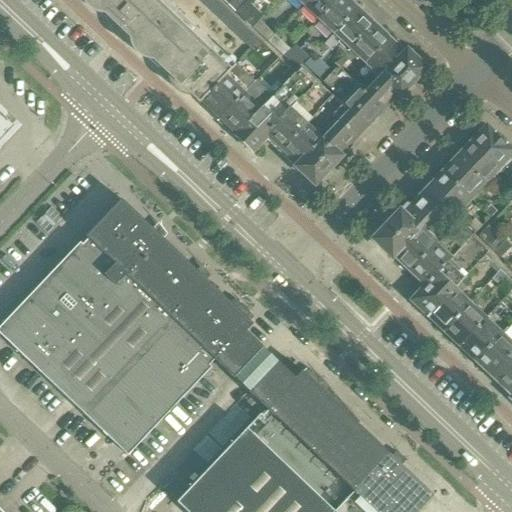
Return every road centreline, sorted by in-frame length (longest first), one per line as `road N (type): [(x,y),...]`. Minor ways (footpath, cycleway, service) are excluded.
road 1 (secondary): [(511,490),(282,270)]
road 2 (residential): [(282,270),(480,72)]
road 3 (secondary): [(282,270),(109,114)]
road 4 (unknown): [(122,511),(233,393)]
road 5 (unclassified): [(0,225),(109,114)]
road 6 (secondary): [(109,114),(0,7)]
road 7 (unclassified): [(108,511),(0,408)]
